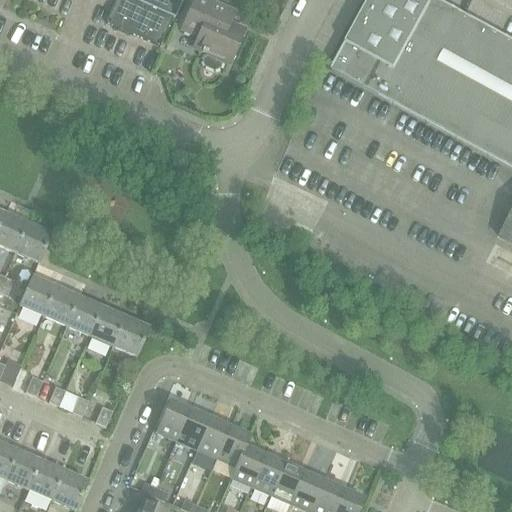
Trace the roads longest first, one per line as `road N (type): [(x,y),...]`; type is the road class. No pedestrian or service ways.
road 1 (unclassified): [(417,470),(432,406),(294,322),(250,285),(228,185),(238,161)]
road 2 (residential): [(417,470),(180,370),(156,371),(142,382),(113,450)]
road 3 (unclassified): [(238,161),(0,55)]
road 4 (unclassified): [(238,161),(317,0)]
road 5 (residential): [(113,450),(0,401)]
